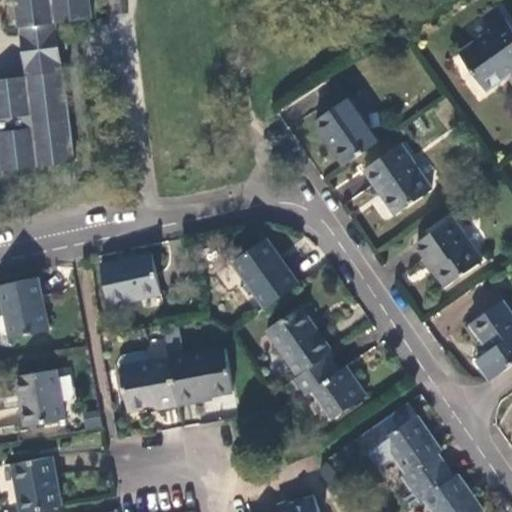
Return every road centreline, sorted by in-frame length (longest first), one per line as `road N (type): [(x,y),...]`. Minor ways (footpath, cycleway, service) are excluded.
road 1 (residential): [(299,204),(323,223),(454,417)]
road 2 (residential): [(0,262),(229,211)]
